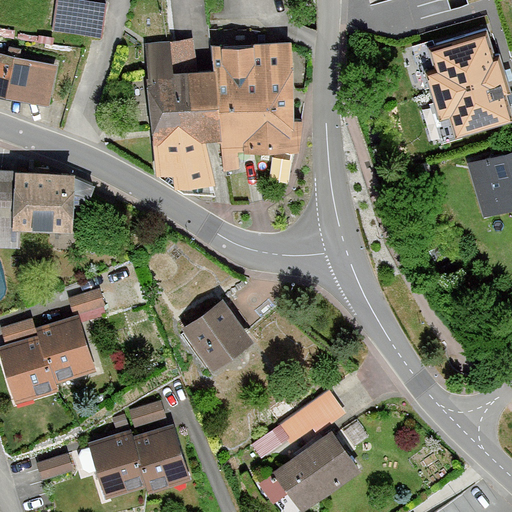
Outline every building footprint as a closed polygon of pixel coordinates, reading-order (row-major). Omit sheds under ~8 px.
[(110,36),(112,0),(55,0),(53,33),(110,36)] [(433,36),(413,42),(442,143),(463,137),(462,133),(511,118),(511,110),(487,26),(434,41),(433,36)] [(0,62),(0,91),(59,103),(71,44),(6,31),(0,62)] [(214,111),(306,97),(299,36),(231,43),(233,64),(203,67),(214,111)] [(214,111),(203,67),(201,38),(152,43),(165,175),(189,172),(191,188),(227,183),(220,143),(214,111)] [(309,149),(306,97),(214,111),(220,143),(240,139),(241,155),(309,149)] [(484,216),(511,207),(511,146),(466,161),(484,216)] [(0,246),(18,248),(19,231),(73,233),(75,175),(0,171),(0,246)] [(113,308),(107,287),(71,296),(77,318),(113,308)] [(232,298),(192,325),(224,372),(264,346),(232,298)] [(44,334),(38,314),(2,326),(8,346),(44,334)] [(50,327),(53,338),(67,382),(106,374),(92,317),(50,327)] [(67,382),(53,338),(9,348),(23,408),(72,397),(67,382)] [(136,421),(167,412),(162,395),(130,404),(136,421)] [(287,450),(315,433),(303,413),(275,430),(287,450)] [(143,433),(158,485),(161,496),(203,482),(183,421),(143,433)] [(114,498),(158,485),(143,433),(139,424),(96,437),(114,498)] [(311,511),(324,511),(374,470),(340,430),(283,478),(311,511)] [(39,461),(45,481),(83,470),(78,451),(39,461)]
